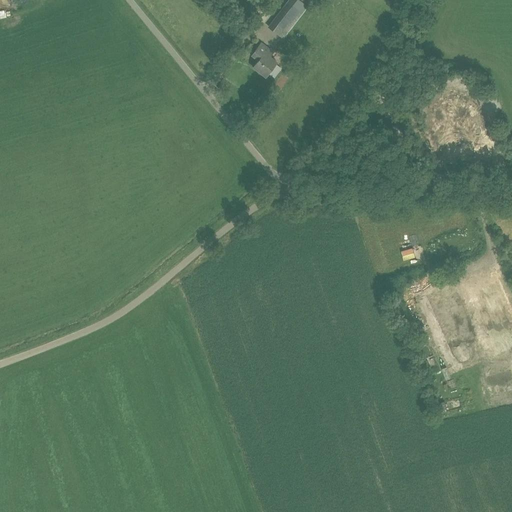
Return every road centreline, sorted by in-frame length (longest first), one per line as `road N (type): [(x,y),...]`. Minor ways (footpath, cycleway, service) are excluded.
road 1 (unclassified): [(0,364),(123,312),(285,183)]
road 2 (unclassified): [(285,183),(129,0)]
road 3 (unclassified): [(285,183),(371,108),(416,0)]
road 4 (unclassified): [(511,194),(321,193),(285,183)]
